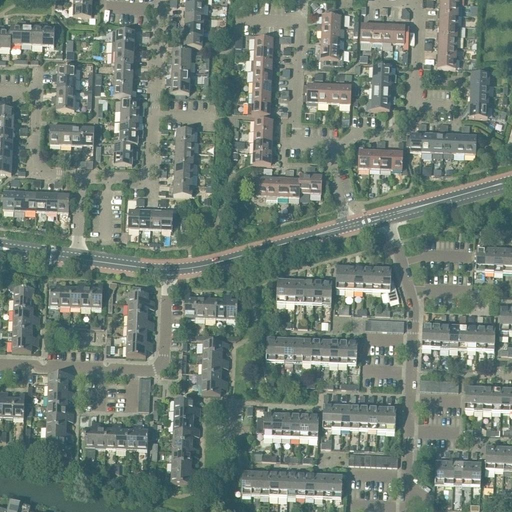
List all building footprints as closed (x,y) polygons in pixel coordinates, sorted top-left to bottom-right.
[(91,9),(91,0),(73,0),(73,9),(91,9)] [(315,3),(310,7),(315,12),(320,8),(315,3)] [(186,7),(185,17),(203,18),(204,7),(186,7)] [(440,7),(439,17),(458,18),(458,7),(440,7)] [(91,9),(73,9),(73,20),(91,21),(91,9)] [(316,30),(340,31),(343,31),(344,14),(328,13),(328,19),(322,19),(322,27),(317,26),(316,30)] [(185,17),(185,28),(203,29),(203,18),(185,17)] [(439,17),(439,28),(457,29),(458,18),(439,17)] [(10,29),(9,52),(10,52),(10,47),(21,47),(22,24),(18,24),(18,29),(10,29)] [(21,47),(31,48),(32,30),(25,30),(25,24),(22,24),(21,47)] [(31,48),(42,48),(43,25),(40,25),(39,30),(32,30),(31,48)] [(43,25),(42,48),(54,49),(54,43),(59,44),(60,31),(54,31),(47,30),(47,25),(43,25)] [(361,27),(360,46),(361,46),(360,52),(371,52),(371,49),(372,28),(361,27)] [(0,28),(0,51),(9,52),(10,29),(10,33),(3,33),(4,28),(0,28)] [(185,28),(184,39),(202,40),(203,29),(185,28)] [(372,28),(371,49),(382,50),(382,47),(383,28),(372,28)] [(394,29),(383,28),(382,47),(393,47),(394,29)] [(439,28),(438,39),(457,40),(460,40),(460,29),(457,29),(439,28)] [(394,29),(393,47),(404,48),(405,37),(408,37),(409,30),(405,30),(405,29),(394,29)] [(340,42),(340,31),(316,30),(316,34),(322,34),(321,41),(340,42)] [(113,34),(112,45),(136,46),(136,43),(134,42),(135,35),(116,34),(113,34)] [(235,36),(235,51),(242,51),(243,37),(235,36)] [(184,50),(202,51),(202,40),(184,39),(184,50)] [(438,39),(438,50),(456,51),(457,40),(438,39)] [(254,53),(273,54),(273,42),(255,41),(254,53)] [(339,53),(340,42),(321,41),(321,48),(316,48),(315,52),(339,53)] [(112,45),(111,56),(115,56),(134,57),(134,49),(136,49),(136,46),(112,45)] [(438,50),(437,61),(456,61),(456,51),(438,50)] [(339,53),(315,52),(315,55),(320,55),(320,63),(324,63),(324,68),(343,69),(344,53),(339,53)] [(191,54),(184,53),(172,53),(172,60),(167,60),(167,64),(190,65),(191,54)] [(272,64),(273,54),(254,53),(254,63),(272,64)] [(111,56),(111,66),(115,66),(115,67),(135,68),(135,64),(133,64),(134,57),(115,56),(111,56)] [(437,61),(437,72),(455,73),(456,61),(437,61)] [(251,63),(250,74),(254,74),(272,75),(272,64),(254,63),(251,63)] [(190,76),(190,65),(167,64),(167,68),(172,68),(172,75),(190,76)] [(115,67),(114,77),(133,78),(133,71),(135,71),(135,68),(115,67)] [(391,70),(373,69),(372,80),(396,81),(396,78),(391,78),(391,70)] [(52,81),(76,82),(76,71),(58,70),(58,78),(52,77),(52,81)] [(254,74),(253,85),(271,86),(272,75),(254,74)] [(190,86),(190,76),(172,75),(171,82),(166,82),(166,86),(190,86)] [(470,88),(489,88),(489,77),(471,76),(470,88)] [(114,77),(114,88),(134,89),(134,86),(132,86),(133,78),(114,77)] [(372,80),(372,91),(390,92),(391,85),(396,85),(396,81),(372,80)] [(75,93),(76,82),(52,81),(52,85),(57,85),(57,92),(75,93)] [(271,96),(271,86),(253,85),(253,96),(271,96)] [(190,86),(166,86),(166,89),(171,89),(171,97),(189,98),(190,86)] [(307,87),(306,108),(317,109),(317,106),(318,88),(307,87)] [(114,88),(113,99),(131,100),(132,92),(134,93),(134,89),(114,88)] [(329,88),(318,88),(317,106),(328,107),(329,88)] [(340,89),(329,88),(328,107),(339,107),(340,89)] [(488,99),(489,88),(470,88),(470,98),(488,99)] [(351,108),(351,89),(340,89),(339,107),(351,108)] [(369,102),(371,102),(395,103),(395,99),(390,99),(390,92),(372,91),(369,91),(369,102)] [(75,104),(75,93),(57,92),(56,99),(51,99),(51,103),(75,104)] [(249,95),(248,106),(252,106),(270,107),(271,96),(253,96),(249,95)] [(488,110),(488,99),(470,98),(469,109),(488,110)] [(395,103),(371,102),(371,113),(389,114),(390,106),(395,107),(395,103)] [(74,115),(75,104),(51,103),(50,106),(56,106),(56,114),(74,115)] [(120,114),(144,115),(144,111),(139,111),(139,104),(121,103),(120,114)] [(252,118),(270,118),(270,107),(252,106),(248,106),(248,117),(252,117),(252,118)] [(488,110),(469,109),(469,120),(487,121),(488,110)] [(0,122),(13,123),(14,112),(0,111),(0,122)] [(120,114),(120,125),(138,126),(139,119),(144,119),(144,115),(120,114)] [(0,133),(13,134),(13,123),(0,122),(0,133)] [(273,124),(255,123),(254,134),(272,135),(273,124)] [(120,125),(120,136),(143,137),(143,133),(138,133),(138,126),(120,125)] [(49,148),(60,149),(61,130),(50,130),(49,148)] [(60,149),(71,149),(72,131),(61,130),(60,149)] [(71,149),(82,149),(83,131),(72,131),(71,149)] [(93,150),(94,132),(83,131),(82,149),(93,150)] [(0,144),(12,145),(13,134),(0,133),(0,144)] [(176,144),(194,145),(194,134),(176,133),(176,144)] [(254,134),(254,145),(272,146),(272,135),(254,134)] [(114,146),(137,147),(138,140),(143,140),(143,137),(120,136),(119,146),(114,146)] [(421,155),(422,137),(410,137),(409,155),(421,155)] [(432,138),(422,137),(421,155),(432,156),(432,138)] [(443,138),(432,138),(432,156),(442,156),(443,138)] [(442,156),(453,157),(454,139),(443,138),(442,156)] [(465,139),(454,139),(453,157),(464,157),(465,139)] [(465,139),(464,157),(475,158),(476,139),(465,139)] [(0,155),(12,156),(12,145),(0,144),(0,155)] [(176,144),(175,155),(193,156),(194,145),(176,144)] [(254,145),(253,156),(271,157),(272,146),(254,145)] [(114,146),(114,157),(137,158),(137,154),(132,154),(133,148),(137,148),(137,147),(114,146)] [(369,172),(370,154),(358,153),(358,172),(369,172)] [(380,154),(370,154),(369,172),(380,173),(380,154)] [(380,173),(391,173),(391,155),(380,154),(380,173)] [(12,156),(0,155),(0,165),(11,166),(12,156)] [(175,155),(175,166),(193,167),(193,156),(175,155)] [(402,155),(391,155),(391,173),(402,174),(402,176),(408,176),(406,170),(402,170),(402,155)] [(253,167),(271,168),(271,157),(253,156),(253,167)] [(137,158),(114,157),(113,168),(132,169),(132,161),(137,162),(137,158)] [(0,177),(11,178),(11,166),(0,165),(0,177)] [(175,166),(174,177),(192,177),(193,167),(175,166)] [(174,177),(174,188),(192,188),(192,177),(174,177)] [(288,200),(299,201),(300,178),(299,178),(299,183),(289,182),(288,200)] [(300,178),(299,201),(300,201),(300,196),(310,197),(311,178),(300,178)] [(311,178),(310,197),(321,197),(322,179),(311,178)] [(278,182),(267,181),(256,181),(255,199),(266,200),(266,203),(277,203),(277,200),(278,182)] [(277,200),(288,200),(289,182),(278,182),(277,200)] [(173,199),(192,199),(192,188),(174,188),(173,199)] [(14,214),(14,200),(15,196),(3,195),(3,214),(14,214)] [(14,214),(25,214),(26,196),(15,196),(14,200),(14,214)] [(25,214),(36,215),(36,196),(26,196),(25,214)] [(36,215),(46,215),(47,197),(36,196),(36,215)] [(46,215),(57,216),(58,197),(47,197),(46,215)] [(57,216),(69,216),(69,198),(58,197),(57,216)] [(140,214),(132,214),(129,213),(128,232),(139,232),(140,214)] [(139,232),(150,233),(151,214),(140,214),(139,232)] [(150,233),(161,233),(161,215),(151,214),(150,233)] [(161,215),(161,233),(172,234),(172,215),(161,215)] [(181,222),(181,231),(181,232),(191,232),(191,222),(181,222)] [(485,275),(486,252),(476,252),(475,274),(485,275)] [(494,252),(486,252),(485,275),(493,275),(494,252)] [(503,253),(494,252),(493,275),(502,275),(503,253)] [(511,257),(511,253),(503,253),(502,275),(511,276),(511,257)] [(336,270),(336,292),(345,293),(346,270),(336,270)] [(345,293),(354,293),(355,270),(346,270),(345,293)] [(354,293),(363,294),(364,271),(355,270),(354,293)] [(363,294),(372,294),(373,271),(364,271),(363,294)] [(382,272),(373,271),(372,294),(381,294),(382,272)] [(382,272),(381,294),(387,295),(389,304),(398,302),(393,283),(391,284),(391,272),(382,272)] [(285,306),(286,283),(277,283),(276,305),(285,306)] [(296,284),(286,283),(285,306),(295,306),(296,284)] [(60,310),(61,284),(56,284),(56,288),(56,290),(50,290),(49,310),(60,310)] [(60,310),(70,310),(71,291),(65,290),(65,284),(61,284),(60,310)] [(70,310),(81,311),(82,285),(77,284),(77,291),(71,291),(70,310)] [(305,284),(296,284),(295,306),(304,307),(305,284)] [(314,285),(305,284),(304,307),(313,307),(314,285)] [(81,311),(91,311),(92,291),(86,291),(86,288),(86,285),(82,285),(81,311)] [(92,291),(91,311),(102,312),(103,286),(98,285),(98,292),(92,291)] [(323,285),(314,285),(313,307),(322,307),(323,285)] [(331,308),(332,285),(323,285),(322,307),(331,308)] [(14,302),(40,304),(41,299),(34,299),(34,292),(28,292),(28,287),(13,286),(12,286),(11,286),(11,287),(10,287),(10,288),(9,288),(9,289),(9,290),(9,291),(9,292),(10,293),(10,294),(11,294),(12,294),(13,295),(15,295),(14,302)] [(128,307),(154,308),(154,304),(148,303),(148,297),(147,297),(147,291),(132,289),(132,296),(128,296),(128,307)] [(194,321),(195,302),(189,301),(190,295),(185,295),(184,320),(194,321)] [(194,321),(205,321),(206,295),(202,295),(201,302),(195,302),(194,321)] [(205,321),(215,322),(216,302),(210,302),(210,296),(206,295),(205,321)] [(215,322),(226,322),(227,296),(222,296),(222,303),(216,302),(215,322)] [(227,296),(226,322),(236,323),(237,303),(231,303),(231,296),(227,296)] [(14,302),(14,313),(33,314),(34,308),(40,308),(40,304),(14,302)] [(128,307),(128,317),(147,318),(147,312),(154,312),(154,308),(128,307)] [(500,311),(499,334),(508,334),(509,312),(500,311)] [(14,313),(13,323),(39,324),(40,320),(33,320),(33,314),(14,313)] [(128,317),(127,328),(153,329),(153,325),(147,324),(147,318),(128,317)] [(13,323),(13,334),(33,334),(33,328),(39,329),(39,324),(13,323)] [(127,328),(127,338),(146,339),(146,333),(153,333),(153,329),(127,328)] [(422,328),(421,351),(431,351),(432,329),(422,328)] [(441,329),(432,329),(431,351),(440,352),(441,329)] [(450,329),(441,329),(440,352),(449,352),(450,329)] [(459,330),(450,329),(449,352),(458,352),(459,330)] [(468,330),(459,330),(458,352),(467,353),(468,330)] [(468,330),(467,353),(472,353),(472,356),(476,356),(476,353),(477,330),(468,330)] [(486,331),(477,330),(476,353),(485,354),(486,331)] [(494,354),(495,331),(486,331),(485,354),(494,354)] [(13,334),(13,344),(39,345),(39,341),(32,340),(33,334),(13,334)] [(127,338),(126,349),(152,350),(153,345),(146,345),(146,339),(127,338)] [(275,364),(276,342),(267,341),(266,364),(275,364)] [(285,342),(276,342),(275,364),(284,365),(285,342)] [(294,342),(285,342),(284,365),(293,365),(294,342)] [(303,343),(294,342),(293,365),(302,366),(303,343)] [(312,343),(303,343),(302,366),(311,366),(312,343)] [(321,344),(312,343),(311,366),(320,366),(321,344)] [(12,355),(32,355),(32,349),(38,350),(39,345),(13,344),(12,355)] [(330,344),(321,344),(320,366),(329,367),(330,344)] [(329,367),(338,367),(339,344),(330,344),(329,367)] [(338,367),(347,368),(348,345),(339,344),(338,367)] [(203,345),(203,356),(222,356),(222,350),(229,351),(229,346),(203,345)] [(348,345),(347,368),(356,368),(357,345),(348,345)] [(126,359),(145,360),(146,354),(152,354),(152,350),(126,349),(126,359)] [(203,356),(202,366),(228,367),(228,363),(222,363),(222,356),(203,356)] [(202,366),(202,376),(221,377),(221,371),(228,371),(228,367),(202,366)] [(202,376),(201,387),(227,388),(227,384),(221,383),(221,377),(202,376)] [(75,378),(49,377),(48,377),(48,388),(68,389),(68,383),(74,383),(75,378)] [(201,387),(201,397),(220,398),(220,392),(227,392),(227,388),(201,387)] [(48,388),(48,398),(74,399),(74,395),(68,395),(68,389),(48,388)] [(28,389),(28,398),(32,398),(32,397),(36,397),(36,396),(32,395),(33,389),(28,389)] [(465,391),(464,414),(473,414),(474,391),(465,391)] [(473,414),(483,414),(484,391),(474,391),(473,414)] [(483,414),(491,415),(492,392),(484,391),(483,414)] [(491,415),(500,415),(501,392),(492,392),(491,415)] [(500,415),(509,415),(510,393),(501,392),(500,415)] [(3,421),(13,421),(14,402),(8,401),(8,395),(4,395),(3,421)] [(24,422),(25,396),(20,395),(20,402),(14,402),(13,421),(24,422)] [(324,396),(323,409),(322,431),(332,432),(333,409),(327,409),(327,403),(328,403),(328,397),(324,396)] [(48,398),(47,409),(67,409),(67,403),(74,404),(74,399),(48,398)] [(367,433),(376,433),(377,411),(373,411),(374,399),(369,399),(369,410),(367,433)] [(174,403),(174,413),(200,414),(200,410),(194,410),(194,403),(174,403)] [(47,409),(47,419),(73,420),(73,416),(67,415),(67,409),(47,409)] [(332,432),(341,432),(342,409),(333,409),(332,432)] [(351,410),(342,409),(341,432),(350,432),(351,410)] [(359,410),(351,410),(350,432),(358,433),(359,410)] [(369,410),(359,410),(358,433),(367,433),(369,410)] [(386,411),(377,411),(376,433),(385,434),(386,411)] [(386,411),(385,434),(395,434),(396,411),(386,411)] [(174,413),(173,424),(193,425),(193,418),(200,419),(200,414),(174,413)] [(272,440),(273,417),(264,417),(264,420),(258,420),(257,435),(263,435),(263,440),(272,440)] [(282,417),(273,417),(272,440),(281,440),(282,417)] [(281,440),(290,441),(291,418),(282,417),(281,440)] [(290,441),(299,441),(300,418),(291,418),(290,441)] [(299,441),(308,442),(309,419),(300,418),(299,441)] [(47,419),(46,430),(66,430),(66,424),(73,424),(73,420),(47,419)] [(308,442),(317,442),(319,419),(309,419),(308,442)] [(173,424),(173,434),(199,435),(199,431),(193,430),(193,425),(173,424)] [(95,451),(96,425),(92,425),(91,431),(85,431),(84,451),(95,451)] [(95,451),(105,452),(106,432),(100,432),(100,425),(96,425),(95,451)] [(105,452),(116,452),(117,426),(112,426),(112,432),(106,432),(105,452)] [(116,452),(126,452),(127,433),(121,433),(121,426),(117,426),(116,452)] [(126,452),(137,453),(138,427),(133,427),(133,433),(127,433),(126,452)] [(147,453),(148,434),(142,433),(142,427),(138,427),(137,453),(147,453)] [(482,438),(490,439),(491,432),(491,429),(487,429),(487,432),(486,432),(482,430),(482,438)] [(46,430),(46,440),(72,441),(72,436),(66,436),(66,430),(46,430)] [(173,434),(173,444),(192,445),(192,439),(199,439),(199,435),(173,434)] [(41,440),(41,450),(46,450),(46,451),(65,451),(66,445),(72,445),(72,441),(46,440),(41,440)] [(173,444),(172,455),(198,456),(198,451),(192,451),(192,445),(173,444)] [(486,450),(485,473),(494,473),(495,451),(486,450)] [(494,473),(503,474),(504,451),(495,451),(494,473)] [(503,474),(511,474),(511,469),(511,451),(504,451),(503,474)] [(172,455),(172,465),(191,466),(192,460),(198,460),(198,456),(172,455)] [(172,465),(171,476),(197,477),(197,472),(191,472),(191,466),(172,465)] [(435,465),(434,488),(444,488),(445,466),(435,465)] [(480,490),(481,467),(475,467),(475,465),(472,465),(472,467),(471,490),(480,490)] [(454,466),(445,466),(444,488),(453,489),(454,466)] [(453,489),(462,489),(463,466),(454,466),(453,489)] [(472,467),(463,466),(462,489),(471,490),(472,467)] [(251,498),(252,476),(243,475),(243,479),(237,478),(237,486),(242,487),(242,498),(251,498)] [(197,477),(171,476),(171,486),(190,487),(191,481),(197,481),(197,477)] [(261,476),(252,476),(251,498),(260,499),(261,476)] [(260,499),(269,499),(270,476),(261,476),(260,499)] [(269,499),(278,499),(279,477),(270,476),(269,499)] [(278,499),(287,500),(288,477),(279,477),(278,499)] [(287,500),(296,500),(297,477),(288,477),(287,500)] [(296,500),(305,500),(306,478),(297,477),(296,500)] [(305,500),(314,501),(315,478),(306,478),(305,500)] [(314,501),(323,501),(324,478),(315,478),(314,501)] [(323,501),(332,502),(333,479),(324,478),(323,501)] [(333,479),(332,502),(341,502),(342,479),(333,479)] [(10,503),(9,505),(6,511),(29,511),(31,509),(10,503)]
